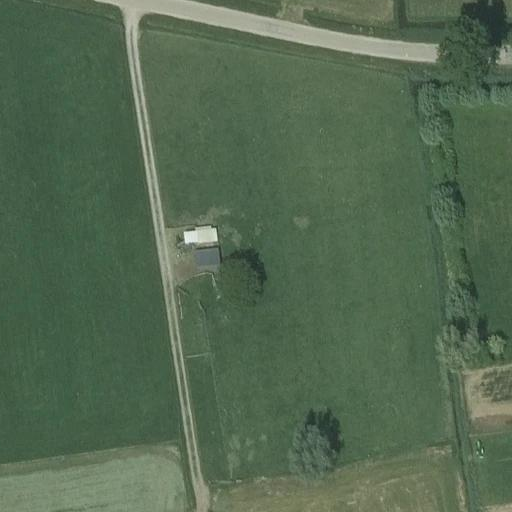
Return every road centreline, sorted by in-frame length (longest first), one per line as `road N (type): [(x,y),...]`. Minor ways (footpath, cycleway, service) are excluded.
road 1 (track): [(131,2),(200,502)]
road 2 (unclassified): [(511,64),(392,60),(121,0)]
